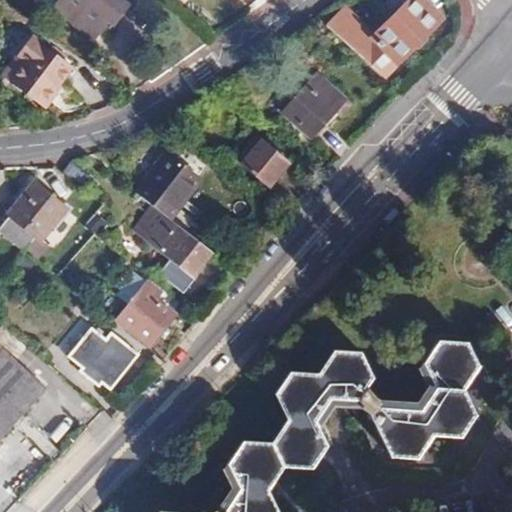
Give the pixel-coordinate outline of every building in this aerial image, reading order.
[(140,9),(129,0),(76,0),(68,10),(105,41),(119,22),(124,26),(140,9)] [(338,36),(395,86),(450,27),(422,2),(381,47),(352,21),(338,36)] [(8,78),(58,107),(86,59),(36,30),(8,78)] [(355,122),(364,111),(330,83),(298,122),(325,145),(349,116),(355,122)] [(296,165),(271,144),(250,168),(276,189),(296,165)] [(205,172),(175,147),(143,185),(168,206),(177,214),(188,201),(185,196),(205,172)] [(42,244),(45,246),(75,213),(41,183),(11,218),(16,223),(42,244)] [(165,233),(162,230),(156,236),(206,277),(225,254),(177,214),(168,206),(159,217),(171,226),(165,233)] [(16,223),(6,234),(31,255),(33,253),(42,244),(16,223)] [(165,301),(168,296),(156,286),(124,323),(159,351),(186,319),(165,301)] [(117,389),(144,358),(118,335),(85,371),(105,389),(111,383),(117,389)] [(420,358),(433,384),(459,384),(475,364),(462,338),(435,336),(420,358)] [(0,442),(51,385),(0,340),(0,442)] [(433,384),(417,407),(428,430),(456,434),(471,412),(459,386),(459,384),(433,384)] [(428,430),(417,407),(388,405),(373,426),(385,452),(412,454),(428,430)] [(284,416),(269,439),(281,463),(310,466),(325,443),(313,418),(284,416)] [(226,461),(238,485),(265,487),(281,463),(269,439),(243,438),(226,461)] [(265,487),(238,485),(223,510),(224,511),(277,511),(278,511),(265,487)]
